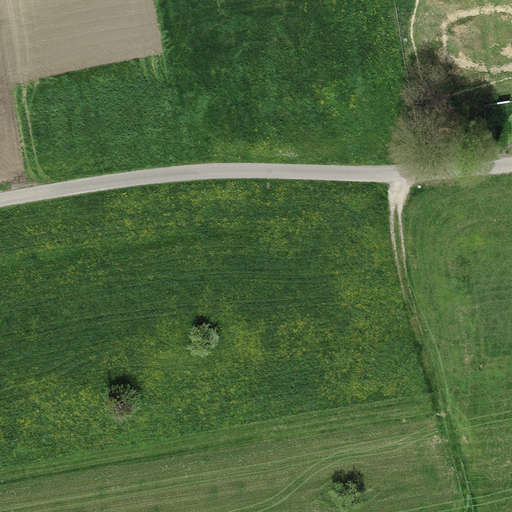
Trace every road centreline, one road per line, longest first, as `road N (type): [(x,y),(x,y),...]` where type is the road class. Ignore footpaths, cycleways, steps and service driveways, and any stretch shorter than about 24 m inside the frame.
road 1 (unclassified): [(511,163),(389,173),(207,171),(0,200)]
road 2 (track): [(399,172),(403,274),(457,460)]
